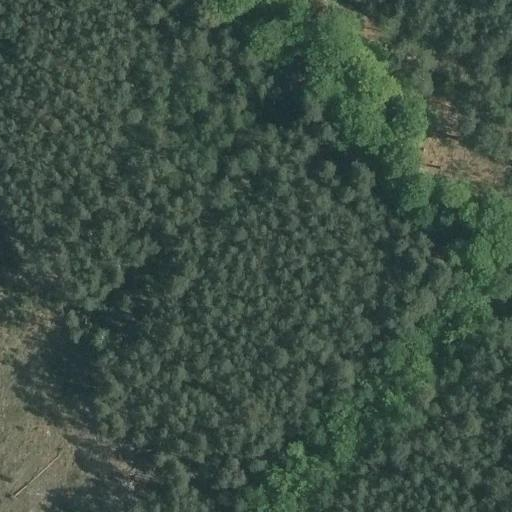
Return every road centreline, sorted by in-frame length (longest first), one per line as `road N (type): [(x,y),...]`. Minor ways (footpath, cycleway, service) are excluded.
road 1 (track): [(262,0),(504,269)]
road 2 (track): [(504,269),(267,511)]
